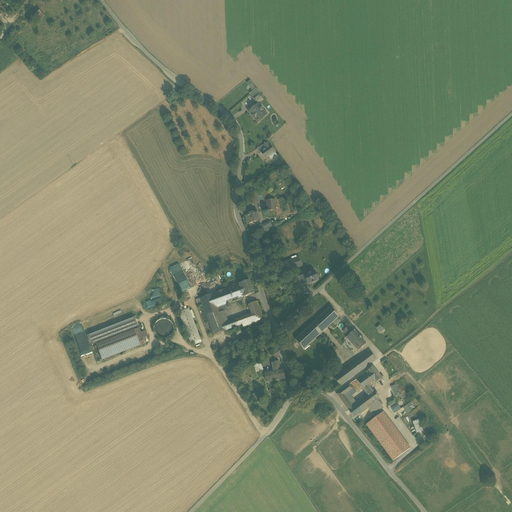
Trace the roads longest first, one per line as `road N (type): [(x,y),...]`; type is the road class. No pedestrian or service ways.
road 1 (unclassified): [(101,0),(154,61),(238,129),(237,215),(287,366),(300,386),(331,399),(422,511)]
road 2 (track): [(274,331),(511,113)]
road 3 (track): [(511,253),(328,397)]
road 4 (track): [(265,434),(209,349),(191,301),(219,286)]
road 5 (track): [(191,511),(300,386)]
road 6 (track): [(209,349),(164,342),(99,363),(90,362),(80,336)]
